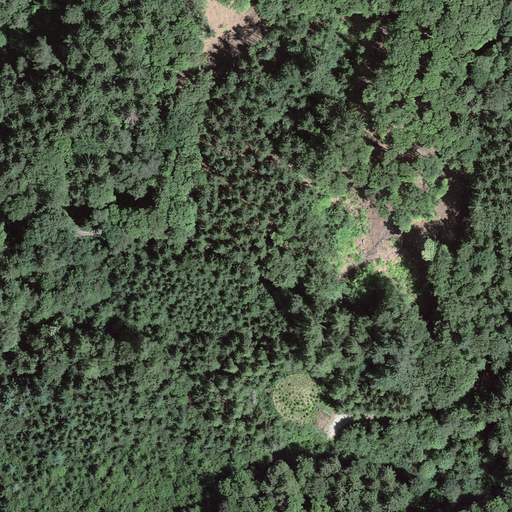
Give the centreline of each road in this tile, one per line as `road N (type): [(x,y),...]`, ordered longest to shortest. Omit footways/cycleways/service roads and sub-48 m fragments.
road 1 (track): [(511,372),(202,247),(144,233),(75,234),(0,260)]
road 2 (track): [(488,0),(431,339)]
